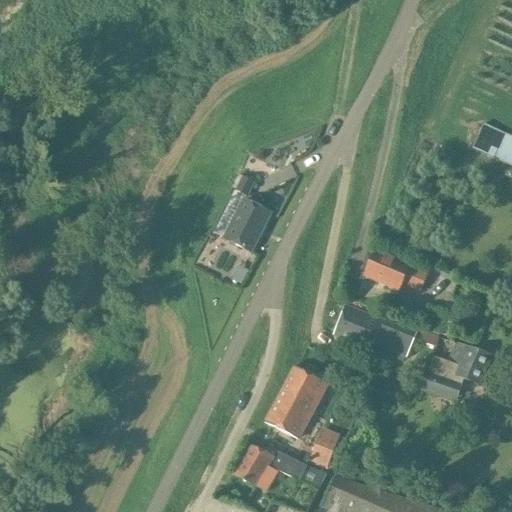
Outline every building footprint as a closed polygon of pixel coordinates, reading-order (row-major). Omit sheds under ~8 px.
[(474,148),(496,158),(508,132),(486,122),(474,148)] [(511,136),(508,135),(497,159),(510,165),(511,159),(511,136)] [(243,177),(239,175),(232,188),(237,190),(236,192),(248,198),(256,183),(244,177),(243,177)] [(270,214),(245,200),(225,240),(251,253),(270,214)] [(428,274),(375,251),(364,276),(399,291),(402,285),(420,293),(428,274)] [(416,335),(345,306),(334,335),(371,350),(373,345),(407,358),(416,335)] [(446,314),(430,308),(422,330),(428,332),(439,336),(446,314)] [(428,332),(424,342),(435,346),(439,336),(428,332)] [(493,357),(456,342),(448,362),(434,356),(420,389),(456,404),(467,380),(481,386),(493,357)] [(328,384),(294,367),(264,423),(298,441),(328,384)] [(318,443),(310,462),(327,469),(335,450),(318,443)] [(263,452),(250,445),(234,475),(266,492),(277,472),(278,473),(279,472),(300,483),(301,482),(317,491),(324,478),(266,447),(263,452)] [(322,509),(329,511),(448,511),(337,477),(322,509)]
